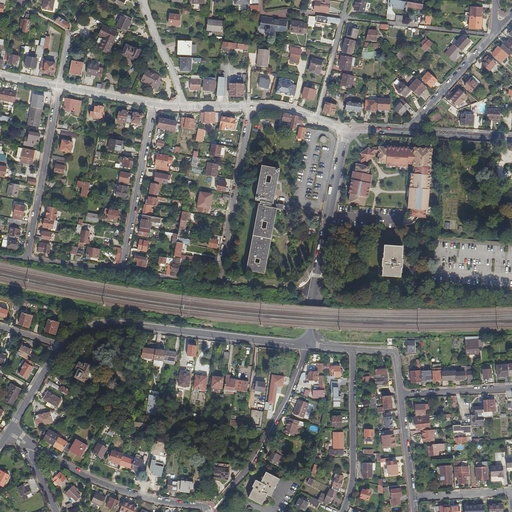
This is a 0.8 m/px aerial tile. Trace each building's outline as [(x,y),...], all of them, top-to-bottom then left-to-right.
[(53,11),(54,0),(44,0),(44,2),(42,9),(53,11)] [(329,12),(331,1),(325,0),(321,0),(321,2),(317,1),(316,9),(329,12)] [(363,13),(364,0),(355,0),(355,1),(354,11),(354,12),(363,13)] [(423,5),(407,2),(407,6),(408,7),(420,9),(420,10),(420,12),(422,12),(423,5)] [(68,14),(73,7),(69,4),(64,11),(68,14)] [(470,17),(480,18),(481,8),(470,7),(470,17)] [(28,32),(31,19),(28,19),(29,14),(26,13),(25,19),(21,18),(20,26),(24,26),(23,31),(28,32)] [(125,32),(132,18),(122,13),(115,27),(125,32)] [(179,27),(181,15),(170,14),(169,25),(179,27)] [(340,23),(341,20),(340,19),(317,15),(316,22),(327,24),(328,22),(336,24),(337,23),(340,23)] [(68,24),(67,23),(58,17),(55,22),(65,28),(65,27),(66,28),(68,28),(69,26),(69,25),(68,24)] [(286,32),(288,21),(280,20),(280,19),(270,17),(269,20),(262,19),(261,27),(266,28),(266,31),(268,31),(267,34),(275,36),(276,30),(286,32)] [(480,29),(480,18),(470,17),(469,28),(480,29)] [(222,32),(223,22),(208,20),(207,30),(222,32)] [(307,33),(308,25),(305,24),(305,23),(291,21),(289,31),(303,33),(304,33),(307,33)] [(108,52),(117,32),(102,25),(99,35),(103,37),(98,48),(108,52)] [(356,39),(358,29),(349,27),(346,37),(356,39)] [(377,41),(377,30),(369,30),(366,40),(377,41)] [(454,46),(460,51),(461,52),(470,42),(463,36),(454,46)] [(352,54),(355,41),(346,39),(343,52),(352,54)] [(425,39),(422,42),(424,45),(421,48),(425,52),(432,45),(425,39)] [(507,42),(501,49),(508,55),(509,56),(511,53),(511,41),(510,40),(507,43),(507,42)] [(191,56),(192,41),(180,41),(179,55),(191,56)] [(247,50),(247,44),(225,42),(224,47),(225,47),(235,48),(247,50)] [(450,48),(445,54),(453,62),(457,57),(455,56),(460,51),(454,46),(454,45),(451,42),(448,46),(450,48)] [(136,57),(140,49),(135,47),(134,48),(126,44),(122,54),(133,59),(135,56),(136,57)] [(43,49),(44,46),(40,46),(40,50),(37,49),(36,56),(42,57),(43,49)] [(501,49),(499,47),(495,51),(496,52),(493,55),(502,63),(508,55),(501,49)] [(267,68),(269,50),(258,49),(256,66),(267,68)] [(299,64),(302,51),(290,49),(290,51),(292,51),(289,62),(299,64)] [(376,60),(377,51),(363,50),(362,58),(376,60)] [(457,57),(453,62),(458,67),(467,57),(461,52),(460,51),(455,56),(457,57)] [(19,62),(20,57),(18,56),(19,56),(7,53),(6,59),(9,60),(8,63),(17,64),(17,62),(19,62)] [(36,69),(37,63),(33,62),(34,58),(27,56),(25,67),(36,69)] [(355,66),(356,58),(342,56),(340,69),(351,71),(351,66),(355,66)] [(487,56),(482,61),(483,63),(482,64),(489,71),(496,64),(487,56)] [(191,71),(191,58),(179,57),(179,70),(191,71)] [(320,69),(322,61),(312,58),(309,72),(320,74),(321,69),(320,69)] [(53,75),(56,63),(46,61),(47,59),(42,59),(39,72),(48,73),(48,74),(53,75)] [(82,75),(84,63),(73,61),(71,69),(74,70),(74,73),(82,75)] [(102,77),(103,69),(99,68),(99,65),(89,63),(87,74),(102,77)] [(159,75),(161,71),(148,65),(144,76),(156,82),(155,83),(159,85),(162,77),(159,75)] [(437,80),(428,72),(421,79),(431,87),(437,80)] [(351,88),(354,76),(344,73),(343,77),(342,76),(339,85),(351,88)] [(200,90),(201,76),(192,76),(192,79),(191,79),(190,89),(200,90)] [(471,78),(464,85),(470,91),(477,84),(479,82),(473,76),(471,78)] [(205,79),(204,90),(215,91),(216,81),(215,81),(215,78),(204,77),(204,79),(205,79)] [(269,88),(271,80),(261,78),(259,86),(261,87),(269,88)] [(426,87),(417,79),(408,88),(411,91),(418,97),(426,87)] [(295,96),(298,85),(279,80),(277,92),(282,93),(282,92),(286,93),(286,94),(295,96)] [(404,98),(411,91),(408,88),(401,81),(394,89),(404,98)] [(244,97),(244,84),(230,84),(230,96),(244,97)] [(315,96),(316,90),(305,87),(303,97),(311,99),(312,95),(315,96)] [(0,99),(14,103),(16,92),(1,89),(0,93),(0,99)] [(460,90),(451,99),(459,106),(467,97),(460,90)] [(41,109),(44,97),(33,95),(31,107),(41,109)] [(379,98),(378,109),(390,110),(390,100),(379,98)] [(65,106),(64,110),(65,110),(65,112),(71,113),(71,111),(74,112),(73,115),(79,116),(82,102),(76,101),(66,99),(64,99),(62,106),(65,106)] [(401,116),(410,106),(402,99),(399,102),(400,103),(394,109),(401,116)] [(377,102),(366,101),(365,111),(376,112),(377,102)] [(334,115),(337,105),(325,102),(323,112),(334,115)] [(350,104),(348,112),(361,112),(362,105),(350,104)] [(101,120),(104,108),(95,106),(94,110),(91,109),(90,116),(93,117),(93,118),(101,120)] [(38,128),(41,109),(31,107),(27,126),(38,128)] [(487,109),(486,119),(500,120),(501,110),(487,109)] [(130,123),(132,113),(123,111),(123,114),(119,113),(117,122),(122,123),(122,121),(126,122),(125,128),(129,129),(130,125),(130,123)] [(461,113),(461,115),(460,124),(473,125),(474,115),(471,115),(471,112),(464,112),(464,113),(461,113)] [(140,125),(141,119),(144,118),(142,115),(132,113),(130,123),(140,125)] [(215,121),(215,113),(202,113),(202,123),(216,123),(216,121),(215,121)] [(435,113),(427,119),(429,122),(430,121),(432,124),(439,119),(435,113)] [(301,126),(303,119),(293,116),(284,114),(282,121),(291,123),(290,128),(295,129),(296,124),(301,126)] [(233,128),(234,123),(236,123),(236,119),(221,117),(220,126),(226,127),(233,128)] [(194,126),(194,120),(181,118),(180,129),(184,130),(184,129),(193,130),(193,128),(195,128),(195,126),(194,126)] [(167,130),(169,121),(160,119),(158,128),(167,130)] [(175,132),(177,122),(169,121),(167,130),(167,131),(175,132)] [(202,142),(204,130),(198,129),(196,141),(202,142)] [(36,143),(37,139),(39,140),(40,135),(29,133),(28,139),(25,138),(24,145),(33,147),(34,143),(36,143)] [(121,153),(123,142),(112,140),(111,139),(109,150),(121,153)] [(71,152),(73,142),(63,140),(61,150),(71,152)] [(223,158),(225,147),(216,145),(213,144),(211,155),(223,158)] [(358,165),(363,166),(364,161),(366,160),(367,162),(375,155),(374,154),(375,153),(380,153),(380,148),(374,147),(371,150),(369,148),(361,154),(362,156),(359,158),(358,165)] [(380,148),(380,153),(379,162),(386,162),(386,166),(407,167),(408,163),(413,163),(413,165),(415,166),(415,173),(411,173),(410,188),(409,196),(409,209),(412,209),(411,216),(427,217),(427,210),(429,210),(431,174),(430,174),(431,167),(432,167),(433,148),(414,147),(414,149),(409,149),(409,148),(387,147),(387,148),(380,148)] [(32,164),(34,151),(23,149),(20,162),(32,164)] [(168,158),(168,157),(158,155),(155,169),(156,170),(169,172),(170,167),(166,167),(167,163),(168,158)] [(134,164),(135,161),(133,160),(121,157),(120,162),(123,162),(122,167),(131,169),(133,164),(134,164)] [(202,175),(203,168),(198,167),(200,159),(198,158),(196,168),(192,167),(191,173),(202,175)] [(216,177),(218,165),(207,163),(205,175),(216,177)] [(56,164),(54,172),(63,174),(65,166),(56,165),(56,164)] [(349,193),(351,194),(349,202),(364,205),(366,197),(368,197),(372,175),(368,174),(370,167),(363,166),(358,165),(356,164),(355,172),(353,171),(349,193)] [(273,204),(280,169),(261,166),(255,200),(260,201),(259,206),(258,205),(246,271),(264,274),(276,209),(277,209),(278,205),(273,204)] [(129,184),(131,175),(121,173),(119,182),(129,184)] [(156,173),(156,182),(170,183),(171,174),(156,173)] [(88,191),(90,183),(78,181),(77,187),(83,188),(82,193),(81,196),(87,197),(88,191)] [(225,188),(226,183),(225,183),(225,182),(218,181),(216,190),(225,192),(225,191),(227,191),(227,189),(225,188)] [(17,198),(19,186),(9,184),(7,196),(17,198)] [(158,196),(160,185),(151,184),(150,194),(158,196)] [(125,198),(128,187),(118,185),(116,196),(125,198)] [(179,201),(149,196),(148,200),(146,200),(146,204),(149,205),(154,206),(156,206),(157,200),(179,204),(179,201)] [(22,221),(25,207),(16,205),(13,220),(22,221)] [(152,215),(153,210),(151,209),(152,207),(154,207),(154,206),(149,205),(149,206),(145,205),(143,214),(152,215)] [(48,207),(45,219),(51,220),(52,217),(55,217),(57,209),(48,207)] [(104,219),(117,222),(119,212),(106,209),(104,219)] [(184,230),(187,213),(182,212),(180,223),(179,229),(184,230)] [(98,223),(99,216),(87,213),(86,221),(98,223)] [(143,216),(140,228),(150,229),(151,222),(161,224),(162,219),(143,216)] [(52,229),(54,220),(51,220),(45,219),(44,219),(43,227),(52,229)] [(19,238),(20,233),(19,233),(20,230),(11,228),(9,236),(19,238)] [(148,238),(150,229),(140,228),(139,236),(148,238)] [(50,240),(52,233),(43,231),(41,239),(50,240)] [(79,241),(78,245),(82,246),(82,243),(94,245),(95,241),(88,240),(89,233),(84,232),(83,232),(82,232),(80,241),(79,241)] [(177,240),(178,235),(168,233),(168,236),(173,236),(172,244),(176,245),(176,243),(177,240)] [(17,247),(19,238),(9,236),(3,235),(1,247),(14,250),(14,247),(16,247),(17,247)] [(216,245),(218,236),(210,235),(208,247),(217,249),(217,245),(216,245)] [(147,252),(148,242),(140,240),(138,250),(140,251),(147,252)] [(49,253),(50,245),(40,243),(38,252),(49,253)] [(180,257),(182,244),(176,243),(176,245),(173,258),(199,262),(201,263),(201,259),(186,257),(186,258),(180,257)] [(402,247),(384,246),(381,276),(400,278),(402,247)] [(98,259),(100,249),(88,247),(86,257),(98,259)] [(145,271),(147,259),(135,257),(134,262),(138,262),(137,270),(145,271)] [(170,276),(173,260),(160,257),(159,264),(165,265),(166,263),(168,263),(166,275),(170,276)] [(199,262),(173,258),(173,260),(170,276),(177,276),(179,262),(184,263),(184,264),(198,266),(199,262)] [(28,327),(32,316),(22,313),(18,324),(28,327)] [(55,335),(58,323),(49,320),(45,332),(55,335)] [(479,339),(466,340),(467,354),(474,354),(474,352),(480,352),(479,339)] [(155,350),(156,343),(150,342),(150,349),(143,348),(142,358),(154,359),(155,350)] [(26,358),(30,350),(23,346),(20,352),(19,354),(26,358)] [(165,351),(155,350),(154,359),(154,360),(153,364),(159,365),(159,360),(164,361),(164,360),(165,351)] [(177,352),(165,351),(164,360),(164,361),(163,363),(174,364),(175,361),(176,360),(177,360),(178,354),(176,354),(177,352)] [(19,374),(28,379),(37,364),(28,359),(19,374)] [(421,370),(420,361),(416,361),(417,367),(411,367),(411,372),(410,372),(411,382),(420,382),(420,372),(416,372),(416,370),(421,370)] [(433,364),(433,367),(433,379),(442,379),(441,371),(441,369),(441,363),(433,364)] [(96,374),(91,371),(92,369),(91,369),(92,368),(91,366),(88,364),(86,365),(85,365),(84,366),(80,364),(76,369),(77,370),(75,372),(76,373),(77,374),(75,378),(79,380),(85,384),(87,380),(91,382),(92,380),(93,380),(95,377),(95,376),(96,374)] [(324,371),(323,364),(317,364),(317,371),(309,371),(309,375),(306,375),(306,379),(309,379),(309,380),(318,380),(318,371),(324,371)] [(498,376),(509,376),(509,365),(497,366),(498,376)] [(335,373),(335,379),(341,379),(340,374),(340,370),(340,366),(335,366),(335,367),(331,367),(331,372),(334,372),(334,373),(335,373)] [(457,371),(454,371),(455,379),(466,379),(466,372),(468,372),(468,371),(467,366),(463,366),(463,371),(457,371)] [(421,372),(422,382),(432,382),(431,369),(421,370),(421,372)] [(492,377),(491,369),(483,370),(483,378),(492,377)] [(442,379),(442,380),(455,379),(454,371),(441,371),(442,379)] [(188,387),(190,374),(180,373),(178,385),(188,387)] [(375,375),(375,374),(365,374),(365,377),(363,377),(363,382),(375,381),(375,379),(375,375)] [(388,384),(387,374),(381,374),(382,378),(375,379),(375,381),(375,383),(375,384),(375,385),(388,384)] [(205,390),(207,377),(196,375),(194,388),(195,389),(199,389),(205,390)] [(234,391),(235,380),(230,379),(230,376),(226,375),(224,389),(234,391)] [(272,375),(268,403),(275,403),(276,393),(280,393),(281,386),(282,387),(284,377),(272,375)] [(222,388),(223,377),(218,376),(218,377),(213,376),(212,387),(222,388)] [(325,398),(325,377),(320,377),(320,391),(313,391),(313,398),(325,398)] [(247,392),(248,382),(243,381),(243,379),(236,378),(235,380),(234,391),(234,392),(237,393),(237,391),(247,392)] [(70,391),(63,387),(60,388),(46,380),(44,382),(51,387),(78,402),(77,403),(91,411),(93,406),(80,398),(80,399),(74,395),(73,397),(71,396),(70,395),(70,394),(70,391)] [(255,384),(252,384),(251,390),(255,391),(254,394),(259,395),(260,391),(264,392),(265,383),(256,382),(255,384)] [(340,402),(340,395),(338,395),(338,382),(331,382),(331,389),(332,389),(332,397),(333,397),(333,402),(334,402),(334,406),(339,406),(339,402),(340,402)] [(12,406),(21,390),(11,385),(9,389),(10,390),(3,402),(12,406)] [(57,408),(61,400),(47,392),(43,400),(57,408)] [(392,408),(391,396),(390,396),(383,396),(384,408),(377,409),(377,412),(385,412),(384,409),(392,408)] [(303,417),(307,403),(297,400),(293,414),(303,417)] [(485,412),(484,412),(484,417),(484,418),(494,418),(493,412),(496,412),(496,406),(498,406),(498,403),(495,403),(495,400),(485,401),(485,412)] [(156,416),(158,403),(148,402),(146,414),(156,416)] [(101,416),(105,408),(102,407),(101,404),(96,405),(96,408),(94,412),(101,416)] [(430,405),(416,406),(417,415),(426,415),(426,410),(430,410),(430,405)] [(484,412),(484,407),(474,407),(474,413),(472,413),(472,418),(474,418),(474,423),(485,423),(484,418),(484,417),(478,417),(478,413),(484,412)] [(263,418),(264,412),(251,410),(250,416),(263,418)] [(53,422),(50,412),(36,416),(36,418),(35,419),(37,426),(53,422)] [(429,415),(415,416),(416,430),(425,429),(425,430),(430,430),(429,415)] [(343,427),(343,416),(334,416),(334,426),(338,426),(338,427),(343,427)] [(393,427),(392,417),(384,418),(386,427),(393,427)] [(260,422),(252,422),(252,427),(262,428),(263,418),(260,418),(260,422)] [(293,436),(298,421),(290,419),(289,422),(287,422),(286,426),(288,426),(287,428),(285,428),(284,433),(293,436)] [(472,439),(471,429),(462,430),(462,428),(453,429),(454,436),(455,436),(455,440),(456,440),(457,443),(469,442),(472,442),(472,439)] [(373,441),(374,429),(365,429),(365,441),(373,441)] [(58,437),(59,436),(49,430),(47,433),(46,436),(44,439),(54,445),(58,437)] [(425,430),(423,430),(423,439),(424,439),(425,442),(434,441),(434,430),(430,430),(425,430)] [(343,454),(343,432),(334,432),(334,449),(330,449),(330,454),(343,454)] [(67,443),(67,442),(58,437),(54,445),(53,446),(62,451),(67,443)] [(83,455),(87,446),(75,439),(72,446),(71,448),(83,455)] [(71,448),(72,446),(67,443),(62,451),(67,454),(69,451),(71,448)] [(102,458),(108,448),(99,443),(93,453),(102,458)] [(444,444),(433,445),(433,447),(429,447),(429,456),(431,456),(431,461),(437,460),(437,456),(438,456),(438,451),(444,450),(444,444)] [(280,466),(286,453),(273,447),(270,454),(271,455),(270,456),(268,460),(280,466)] [(83,455),(71,448),(69,451),(81,458),(83,455)] [(122,456),(123,453),(112,450),(109,459),(112,460),(112,462),(120,464),(122,456)] [(140,472),(144,461),(139,459),(140,456),(136,455),(134,461),(131,468),(140,472)] [(131,468),(134,461),(122,456),(120,464),(131,468)] [(389,475),(398,474),(397,460),(392,461),(391,457),(386,458),(381,459),(381,461),(381,462),(387,461),(388,468),(385,469),(386,475),(389,474),(389,475)] [(454,461),(454,473),(458,472),(458,477),(458,483),(466,483),(466,476),(468,476),(468,467),(462,468),(461,461),(454,461)] [(487,462),(482,462),(483,467),(476,468),(477,480),(488,480),(487,462)] [(161,477),(164,467),(158,466),(159,463),(155,463),(154,468),(150,467),(149,473),(152,474),(152,475),(161,477)] [(372,470),(372,463),(363,463),(363,478),(372,478),(372,470)] [(227,479),(228,469),(224,469),(225,465),(214,464),(213,478),(227,479)] [(441,484),(455,483),(455,477),(454,473),(452,473),(451,466),(441,466),(441,474),(441,484)] [(503,466),(490,467),(491,476),(498,476),(499,477),(504,477),(503,466)] [(66,479),(60,473),(58,474),(53,469),(49,473),(54,478),(53,480),(59,486),(60,484),(66,479)] [(0,484),(3,486),(9,476),(0,470),(0,484)] [(262,504),(268,493),(271,495),(280,479),(267,472),(261,482),(257,480),(249,497),(262,504)] [(339,492),(344,476),(338,475),(339,474),(336,473),(334,478),(335,478),(332,488),(339,492)] [(63,487),(69,482),(66,479),(60,484),(63,487)] [(177,491),(178,481),(168,480),(167,490),(177,491)] [(194,489),(195,482),(181,481),(178,481),(177,491),(189,492),(190,489),(194,489)] [(33,495),(29,488),(30,487),(27,483),(18,488),(24,500),(33,495)] [(65,494),(73,486),(71,485),(64,492),(65,494)] [(76,492),(77,490),(73,486),(65,494),(70,498),(71,496),(76,501),(80,496),(76,492)] [(401,497),(401,488),(391,489),(392,499),(390,499),(390,505),(400,504),(399,497),(401,497)] [(327,505),(334,491),(329,489),(328,491),(329,491),(326,497),(323,496),(320,501),(327,505)] [(368,500),(371,490),(367,489),(367,490),(362,489),(360,498),(368,500)] [(101,506),(106,497),(96,493),(92,502),(101,506)] [(304,510),(308,502),(299,497),(298,498),(299,499),(295,506),(304,510)] [(320,501),(311,497),(310,500),(311,501),(310,503),(318,506),(320,501)] [(115,511),(119,502),(111,498),(107,506),(110,507),(110,509),(115,511)] [(133,511),(136,507),(124,501),(123,503),(121,509),(119,511),(133,511)]
